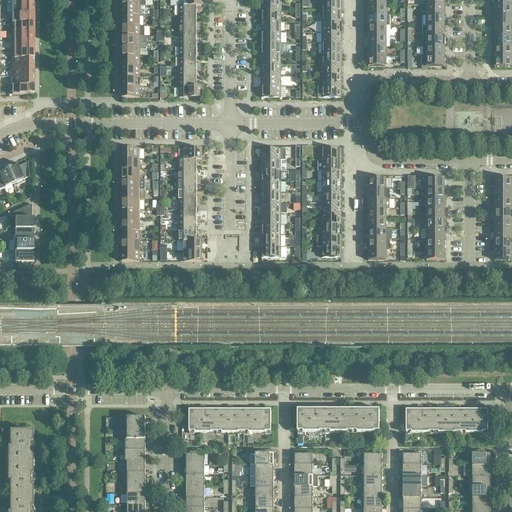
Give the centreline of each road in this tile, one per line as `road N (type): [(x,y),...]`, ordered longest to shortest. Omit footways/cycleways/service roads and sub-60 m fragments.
road 1 (residential): [(164,391),(501,388)]
road 2 (residential): [(0,134),(41,119),(231,124)]
road 3 (residential): [(470,83),(377,84),(369,89),(368,124)]
road 4 (residential): [(231,124),(368,124)]
road 5 (residential): [(368,124),(374,159),(469,162)]
road 6 (residential): [(504,511),(501,388)]
road 7 (residential): [(165,511),(164,391)]
